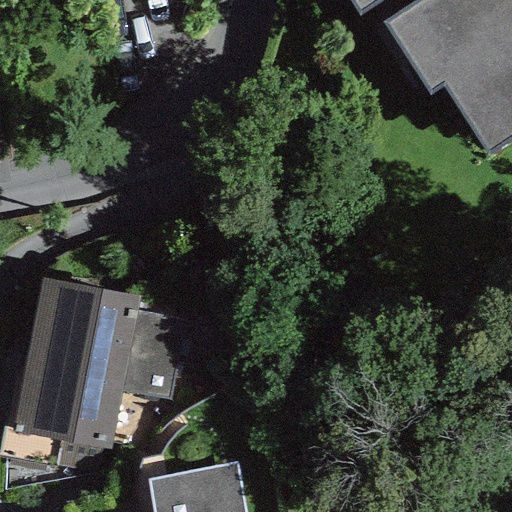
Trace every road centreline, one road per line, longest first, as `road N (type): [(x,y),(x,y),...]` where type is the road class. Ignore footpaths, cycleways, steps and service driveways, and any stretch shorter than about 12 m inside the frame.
road 1 (residential): [(0,287),(51,236),(154,200),(182,163),(190,120)]
road 2 (residential): [(190,120),(139,149),(0,182)]
road 3 (residential): [(253,0),(222,82),(190,120)]
